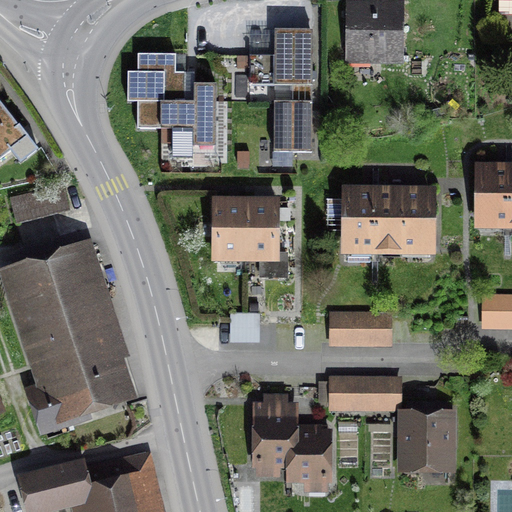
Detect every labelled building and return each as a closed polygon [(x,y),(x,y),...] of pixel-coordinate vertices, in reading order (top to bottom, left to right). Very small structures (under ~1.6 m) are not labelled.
[(410,6),(354,5),(353,67),(408,68),(410,6)] [(313,33),(276,33),(276,85),(312,86),(313,63),(313,33)] [(271,58),(251,58),(250,87),(270,87),(271,58)] [(190,106),(183,105),(184,78),(174,78),(174,67),(174,60),(140,60),(140,77),(129,77),(129,107),(138,107),(138,130),(175,130),(175,151),(197,151),(218,152),(219,90),(196,90),(196,106),(190,106)] [(25,131),(0,99),(0,172),(0,173),(36,145),(25,131)] [(304,104),(276,104),(276,152),(310,152),(310,104),(304,104)] [(511,170),(484,171),(483,236),(511,236),(511,170)] [(52,190),(8,201),(14,223),(58,212),(52,190)] [(430,193),(350,194),(350,261),(371,261),(371,248),(431,247),(430,193)] [(232,258),(255,258),(261,258),(261,275),(282,275),(282,204),(217,204),(217,258),(232,258)] [(74,249),(15,269),(67,427),(115,411),(127,407),(74,249)] [(511,299),(487,299),(487,330),(511,329),(511,299)] [(396,315),(333,314),(333,348),(395,348),(396,315)] [(263,316),(233,316),(232,346),(262,347),(263,316)] [(404,377),(334,376),(333,410),(404,411),(404,377)] [(0,391),(0,425),(11,422),(0,391)] [(311,435),(294,435),(295,410),(272,409),(258,409),(256,464),(293,465),(293,478),(328,480),(329,436),(311,435)] [(464,418),(405,417),(404,479),(462,481),(464,418)] [(91,465),(25,481),(32,511),(168,511),(156,460),(93,475),(91,465)]
